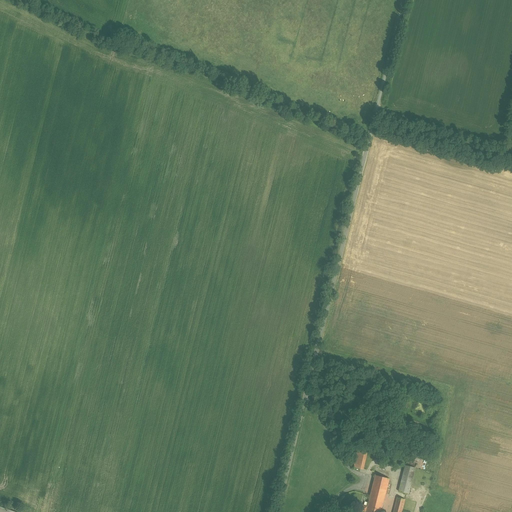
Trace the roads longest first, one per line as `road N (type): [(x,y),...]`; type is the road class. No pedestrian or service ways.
road 1 (unclassified): [(405,0),(275,511)]
road 2 (track): [(366,139),(142,44),(119,46),(24,0)]
